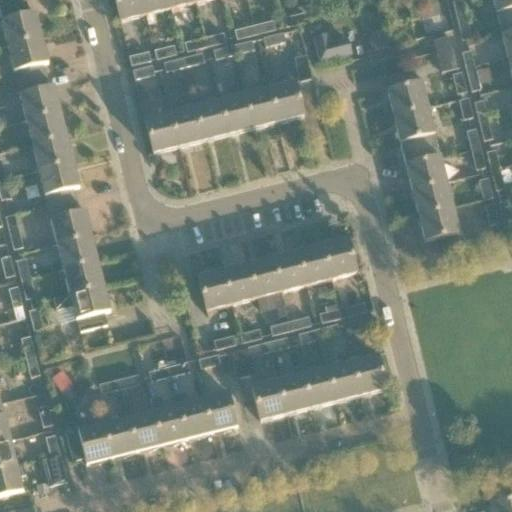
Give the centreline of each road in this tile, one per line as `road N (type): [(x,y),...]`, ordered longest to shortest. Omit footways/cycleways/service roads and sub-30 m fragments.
road 1 (residential): [(414,424),(354,189),(332,184),(177,228),(142,220),(87,0)]
road 2 (residential): [(57,511),(414,424)]
